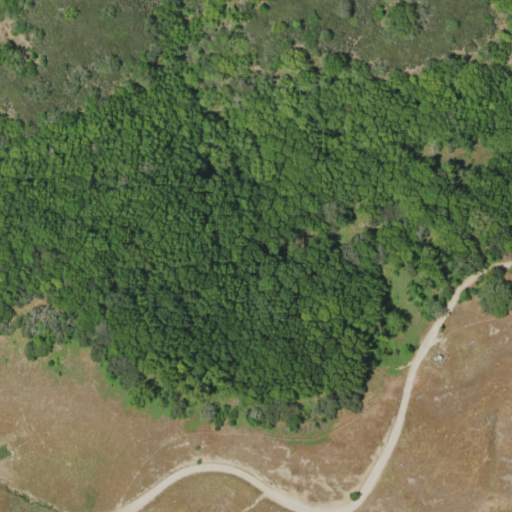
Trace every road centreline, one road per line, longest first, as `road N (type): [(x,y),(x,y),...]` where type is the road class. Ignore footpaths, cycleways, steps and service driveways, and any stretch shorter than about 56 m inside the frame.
road 1 (track): [(119,511),(198,467),(248,476),(291,504),(342,509),(372,479),(401,407)]
road 2 (track): [(511,262),(467,280),(411,366),(401,407)]
